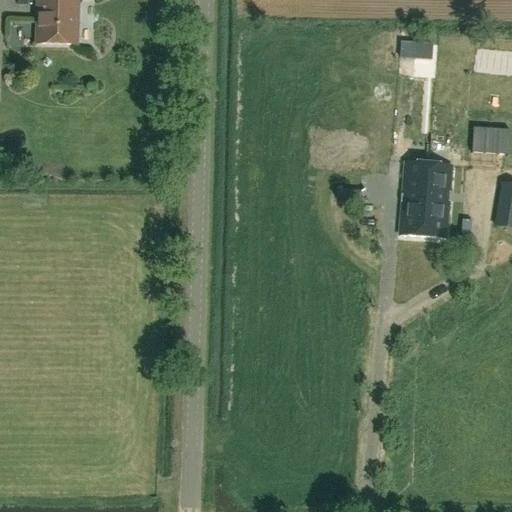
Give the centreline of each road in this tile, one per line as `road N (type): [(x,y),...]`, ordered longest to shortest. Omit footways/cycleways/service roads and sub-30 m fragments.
road 1 (unclassified): [(192,511),(204,0)]
road 2 (unknown): [(370,511),(368,451),(384,326),(487,249)]
